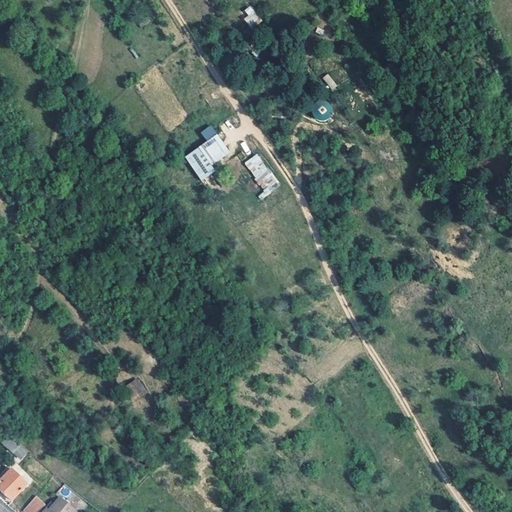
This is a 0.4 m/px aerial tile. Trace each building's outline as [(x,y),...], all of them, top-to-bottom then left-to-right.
[(250,28),(260,24),(252,5),(242,10),(250,28)] [(328,73),(322,77),(332,90),(337,86),(328,73)] [(334,110),(324,99),(316,106),(318,109),(313,113),(321,122),(334,110)] [(211,125),(200,132),(207,141),(184,157),(201,182),(216,172),(214,170),(211,165),(229,152),(214,130),(211,125)] [(258,153),(243,163),(265,196),(280,187),(258,153)] [(137,378),(125,386),(135,401),(148,392),(137,378)] [(12,452),(19,445),(7,435),(1,441),(12,452)] [(20,459),(27,451),(19,445),(12,452),(20,459)] [(10,469),(7,472),(2,478),(0,479),(0,490),(10,501),(26,484),(10,469)] [(0,494),(8,503),(10,501),(0,490),(0,494)] [(36,497),(24,510),(26,511),(39,511),(45,505),(36,497)] [(73,511),(59,499),(50,510),(47,508),(42,511),(73,511)]
